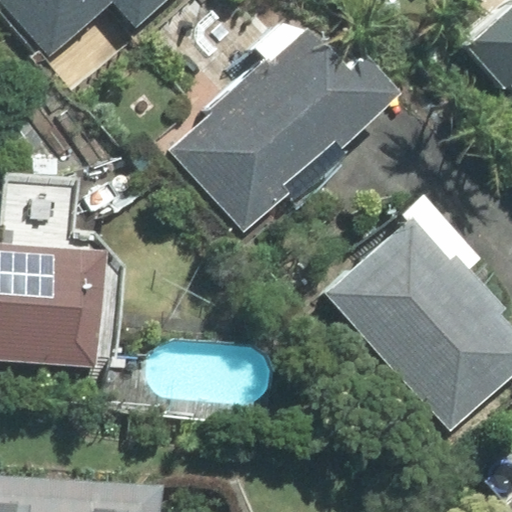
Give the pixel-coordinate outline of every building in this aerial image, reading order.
[(511,25),(487,0),(486,0),(438,46),(511,123),(511,25)] [(236,233),(375,93),(340,59),(321,79),(272,30),(153,151),(236,233)] [(430,438),(511,361),(511,345),(445,273),(455,264),(394,199),(294,292),(430,438)] [(0,370),(71,374),(78,258),(47,256),(49,207),(0,204),(0,370)] [(511,511),(511,466),(478,498),(491,511),(511,511)] [(142,511),(144,487),(0,479),(0,511),(142,511)]
